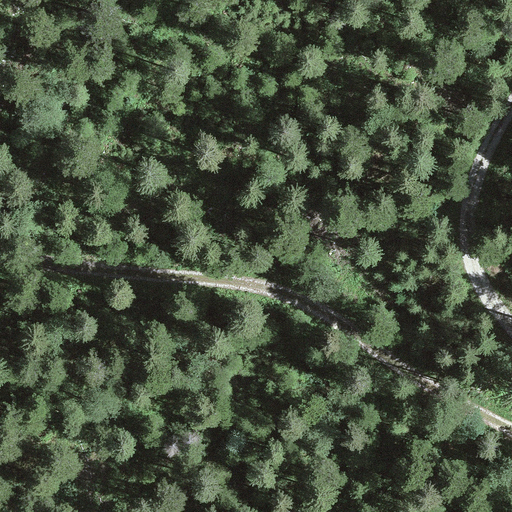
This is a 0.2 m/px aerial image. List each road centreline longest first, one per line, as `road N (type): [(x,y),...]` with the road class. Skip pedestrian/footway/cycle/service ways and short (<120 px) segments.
road 1 (track): [(0,231),(172,260),(309,306),(511,424)]
road 2 (track): [(511,322),(497,307),(470,244),(478,172),(511,103)]
